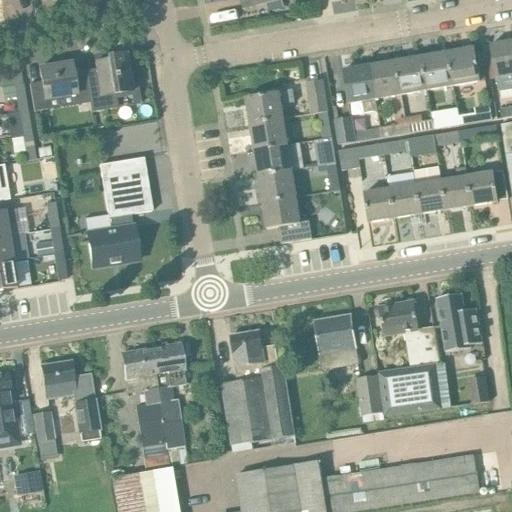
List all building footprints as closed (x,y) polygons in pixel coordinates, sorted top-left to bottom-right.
[(495,79),(511,76),(511,41),(489,45),(495,79)] [(446,53),(452,87),(479,82),(473,48),(446,53)] [(420,58),(425,91),(452,87),(446,53),(420,58)] [(107,61),(94,63),(96,71),(84,73),(90,112),(116,108),(114,93),(131,90),(125,54),(106,57),(107,61)] [(394,62),(400,96),(425,91),(420,58),(394,62)] [(394,62),(369,66),(375,100),(376,100),(400,96),(394,62)] [(41,83),(29,85),(33,111),(43,109),(41,101),(76,96),(71,64),(39,69),(41,83)] [(362,103),(364,114),(377,112),(375,100),(369,66),(343,71),(349,105),(362,103)] [(310,115),(327,112),(322,81),(305,84),(310,115)] [(19,112),(26,110),(22,84),(15,86),(19,112)] [(251,125),(284,119),(282,106),(294,104),(292,90),(246,98),(251,125)] [(511,107),(500,110),(502,119),(511,117),(511,107)] [(26,110),(19,112),(23,136),(30,135),(26,110)] [(327,112),(310,115),(310,116),(317,114),(322,140),(331,138),(327,112)] [(473,113),(457,116),(459,126),(475,123),(473,113)] [(448,117),(432,120),(434,130),(450,127),(448,117)] [(337,145),(354,143),(350,118),(333,120),(337,145)] [(256,151),(288,145),(284,119),(251,125),(256,151)] [(424,122),(405,125),(406,135),(425,132),(424,122)] [(511,123),(500,125),(502,134),(503,140),(511,138),(511,123)] [(397,126),(379,129),(380,139),(399,136),(397,126)] [(495,126),(458,132),(460,143),(497,137),(495,126)] [(379,129),(355,133),(357,143),(380,139),(379,129)] [(458,132),(433,136),(435,147),(460,143),(458,132)] [(30,135),(23,136),(27,161),(34,160),(30,135)] [(433,136),(407,140),(409,152),(410,152),(411,158),(436,154),(435,147),(433,136)] [(319,167),(326,166),(335,164),(331,138),(322,140),(322,141),(315,142),(319,167)] [(407,140),(382,145),(384,156),(409,152),(407,140)] [(260,177),(293,171),(288,145),(256,151),(260,177)] [(382,145),(338,152),(341,172),(360,169),(358,160),(384,156),(382,145)] [(42,194),(58,193),(56,155),(41,155),(42,194)] [(112,230),(86,235),(92,268),(139,260),(133,227),(132,227),(130,215),(153,212),(144,159),(100,166),(109,219),(110,219),(112,230)] [(330,192),(340,190),(335,164),(326,166),(330,192)] [(470,206),(464,169),(455,170),(456,178),(440,181),(445,210),(470,206)] [(464,169),(470,206),(496,202),(491,172),(466,176),(465,169),(464,169)] [(264,203),(297,197),(293,171),(260,177),(264,203)] [(445,210),(440,181),(414,185),(419,215),(445,210)] [(414,185),(389,189),(394,219),(419,215),(414,185)] [(368,223),(394,219),(389,189),(363,193),(368,223)] [(264,203),(269,229),(278,227),(281,245),(312,240),(309,222),(302,223),(297,197),(264,203)] [(49,231),(58,229),(54,203),(45,205),(49,231)] [(0,238),(9,238),(7,225),(19,223),(17,210),(0,212),(0,238)] [(58,229),(49,231),(53,255),(62,254),(58,229)] [(9,238),(0,238),(0,264),(21,261),(19,246),(10,248),(9,238)] [(62,254),(53,255),(57,278),(66,276),(62,254)] [(23,260),(21,261),(0,264),(0,290),(20,287),(19,277),(23,276),(22,266),(24,266),(23,260)] [(469,349),(468,345),(481,343),(476,310),(463,312),(460,296),(437,300),(446,352),(469,349)] [(410,368),(440,364),(434,328),(418,330),(413,303),(378,309),(383,336),(404,333),(410,368)] [(314,322),(319,355),(322,370),(358,364),(355,349),(350,316),(314,322)] [(261,349),(259,332),(230,336),(237,382),(222,385),(231,447),(232,446),(233,453),(253,449),(252,443),(293,436),(282,366),(277,367),(273,347),(261,349)] [(162,424),(170,467),(187,464),(184,447),(175,448),(171,422),(180,421),(177,400),(172,401),(170,387),(185,385),(183,372),(184,372),(179,345),(148,350),(162,424)] [(162,424),(148,350),(121,354),(125,381),(127,394),(142,391),(144,406),(134,408),(143,471),(170,467),(162,424)] [(99,440),(93,401),(89,376),(72,378),(70,362),(41,367),(46,399),(72,394),(74,404),(80,442),(99,440)] [(440,364),(410,368),(379,373),(387,419),(452,408),(444,363),(440,364)] [(0,449),(19,447),(17,437),(34,434),(28,400),(11,403),(9,390),(12,389),(14,386),(13,378),(10,376),(7,377),(6,373),(0,373),(0,449)] [(378,376),(355,380),(361,417),(384,414),(378,376)] [(485,378),(467,381),(471,406),(489,403),(485,378)] [(49,413),(32,416),(37,443),(54,440),(49,413)] [(473,455),(321,478),(318,462),(293,465),(234,475),(240,511),(352,511),(480,492),(473,455)] [(180,511),(174,468),(112,476),(116,511),(180,511)] [(18,495),(43,490),(39,472),(15,476),(18,495)]
